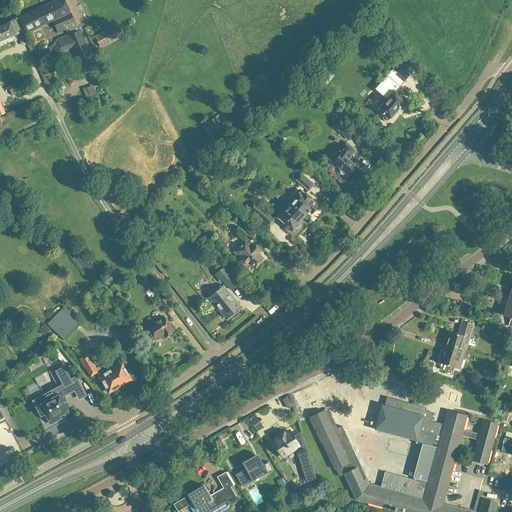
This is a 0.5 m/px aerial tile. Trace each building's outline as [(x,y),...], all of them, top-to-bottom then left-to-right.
[(89,50),(80,30),(79,28),(66,0),(58,0),(19,18),(25,32),(53,20),(59,32),(65,29),(68,35),(57,40),(53,46),(57,54),(64,54),(69,48),(72,47),(76,57),(89,50)] [(0,45),(14,40),(12,36),(15,34),(16,34),(11,21),(6,23),(2,22),(0,22),(0,45)] [(116,25),(95,37),(102,49),(123,38),(116,25)] [(401,61),(389,50),(383,57),(395,68),(401,61)] [(406,104),(406,103),(407,101),(395,91),(379,110),(384,114),(383,117),(384,119),(387,120),(389,119),(394,114),(393,113),(398,108),(399,108),(400,107),(401,109),(402,107),(404,107),(406,104)] [(216,116),(208,122),(218,135),(226,130),(216,116)] [(334,125),(343,134),(349,140),(356,132),(340,118),(334,125)] [(356,166),(348,159),(356,150),(347,142),(335,155),(335,154),(331,159),(341,168),(341,171),(343,174),(347,172),(347,173),(350,171),(351,171),(356,166)] [(315,184),(302,173),(297,179),(309,190),(315,184)] [(285,198),(277,190),(274,194),(282,202),(285,198)] [(318,206),(310,199),(311,198),(302,190),(291,203),(290,201),(288,204),(303,217),(307,212),(310,211),(312,213),(318,206)] [(270,214),(266,210),(265,211),(255,202),(250,208),(269,225),(274,220),(269,215),(270,214)] [(299,222),(303,217),(288,204),(277,216),(285,222),(283,224),(291,231),(294,228),(297,228),(300,224),(299,222)] [(259,232),(249,221),(243,215),(238,220),(254,237),(259,232)] [(234,231),(229,233),(227,229),(218,233),(225,248),(238,242),(234,231)] [(258,253),(261,250),(254,244),(254,245),(249,240),(246,242),(246,241),(235,252),(241,258),(240,258),(248,265),(250,263),(254,268),(264,259),(258,253)] [(223,282),(230,290),(239,284),(225,266),(215,275),(221,283),(223,282)] [(162,294),(154,284),(149,289),(156,298),(162,294)] [(241,307),(224,285),(208,297),(226,319),(241,307)] [(174,309),(165,296),(158,300),(167,314),(174,309)] [(81,323),(75,317),(64,307),(47,324),(63,341),(81,323)] [(172,329),(164,317),(148,328),(156,340),(164,335),(166,337),(173,332),(171,329),(172,329)] [(451,331),(448,341),(467,346),(474,324),(464,321),(460,334),(451,331)] [(44,324),(39,330),(44,335),(50,329),(44,324)] [(467,346),(448,341),(441,363),(460,369),(463,358),(467,359),(470,351),(466,350),(467,346)] [(59,351),(58,352),(55,350),(52,354),(63,364),(68,359),(59,351)] [(131,380),(123,365),(109,373),(107,370),(103,371),(100,366),(97,368),(89,353),(79,358),(85,367),(86,367),(91,376),(98,372),(109,391),(117,387),(118,388),(121,387),(121,385),(131,380)] [(430,374),(434,363),(427,361),(424,372),(430,374)] [(73,382),(64,366),(55,371),(64,388),(74,382),(73,382)] [(67,411),(63,403),(62,402),(65,400),(62,394),(55,397),(52,391),(34,401),(35,404),(35,403),(41,414),(45,412),(49,420),(51,423),(60,418),(58,415),(67,411)] [(499,418),(501,402),(461,396),(458,411),(499,418)] [(460,508),(443,504),(445,496),(446,492),(455,459),(461,435),(477,440),(472,460),(487,464),(498,424),(483,420),(479,434),(463,429),(467,415),(448,410),(447,411),(443,424),(431,421),(433,414),(433,413),(425,411),(425,408),(426,408),(417,405),(418,402),(414,401),(413,401),(414,401),(413,404),(387,397),(387,398),(385,405),(381,404),(375,429),(416,440),(415,444),(415,445),(421,447),(414,473),(415,473),(414,479),(384,471),(384,472),(380,487),(369,484),(342,426),(337,428),(328,409),(324,411),(324,410),(310,416),(335,470),(336,469),(339,476),(344,474),(355,499),(404,511),(494,511),(497,502),(483,499),(479,511),(475,511),(467,510),(466,510),(460,508)] [(301,432),(294,436),(290,430),(284,434),(283,432),(277,436),(278,438),(273,441),(282,456),(297,447),(299,445),(302,454),(299,455),(307,480),(315,478),(316,479),(316,478),(301,432)] [(220,438),(215,441),(220,450),(225,447),(220,438)] [(511,454),(511,440),(504,438),(502,444),(511,446),(511,454),(511,455),(511,454)] [(258,453),(255,455),(242,462),(246,468),(236,474),(242,486),(243,486),(242,483),(251,478),(253,480),(273,469),(268,461),(263,464),(258,453)] [(391,460),(402,464),(404,458),(393,454),(391,460)] [(210,495),(208,491),(207,489),(204,484),(187,494),(188,495),(173,504),(178,511),(193,503),(198,511),(211,511),(226,504),(226,505),(237,498),(231,487),(234,485),(226,472),(217,477),(220,476),(226,486),(214,493),(210,495)] [(277,480),(286,496),(291,493),(282,477),(277,480)]
